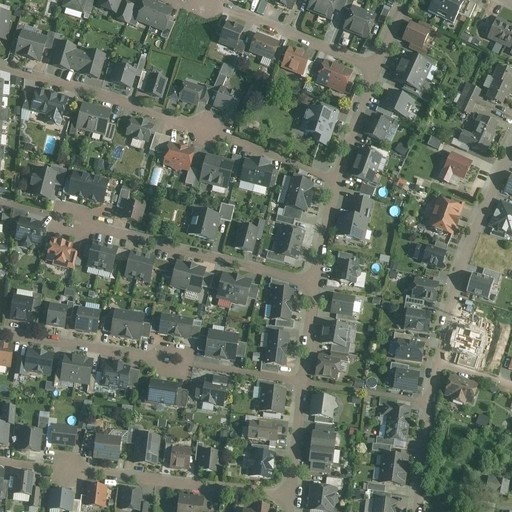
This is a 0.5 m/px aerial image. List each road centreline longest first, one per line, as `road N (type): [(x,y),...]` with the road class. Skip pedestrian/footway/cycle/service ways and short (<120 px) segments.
road 1 (residential): [(0,65),(334,182)]
road 2 (residential): [(0,202),(313,286)]
road 3 (residential): [(0,331),(303,382)]
road 4 (residential): [(0,462),(291,498)]
road 5 (residential): [(511,146),(470,237),(435,361)]
road 6 (residential): [(376,70),(214,0)]
road 7 (residential): [(303,382),(429,399)]
